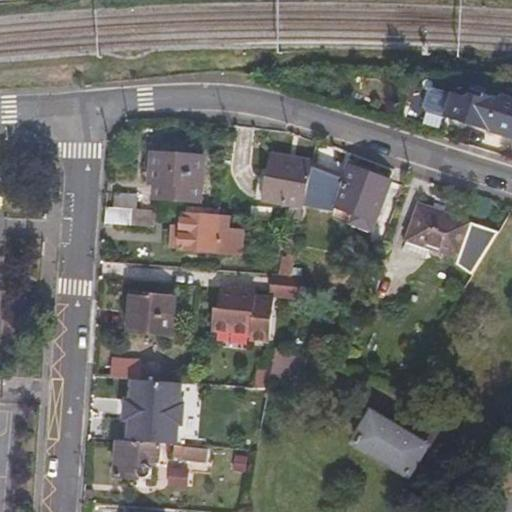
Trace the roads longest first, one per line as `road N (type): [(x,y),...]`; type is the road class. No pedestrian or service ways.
road 1 (residential): [(89,103),(239,100),(511,182)]
road 2 (residential): [(89,103),(60,511)]
